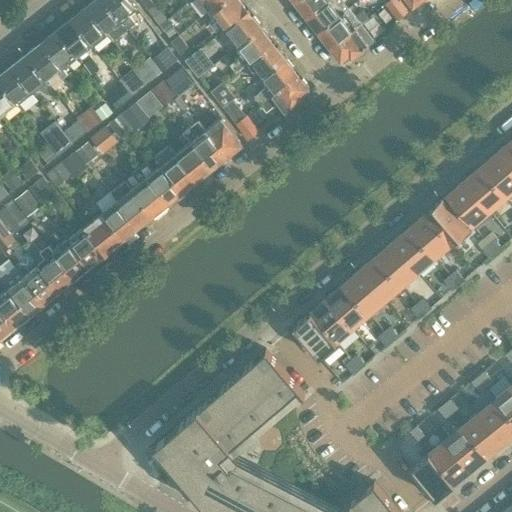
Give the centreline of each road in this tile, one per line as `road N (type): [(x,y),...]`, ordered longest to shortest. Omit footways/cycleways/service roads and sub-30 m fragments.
road 1 (residential): [(511,109),(99,466)]
road 2 (residential): [(338,94),(0,363)]
road 3 (residential): [(338,94),(452,0)]
